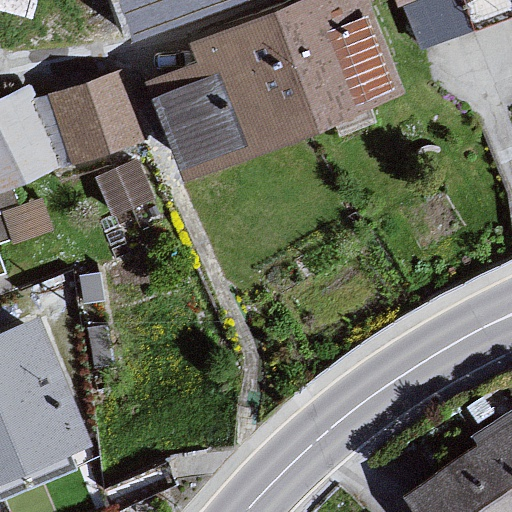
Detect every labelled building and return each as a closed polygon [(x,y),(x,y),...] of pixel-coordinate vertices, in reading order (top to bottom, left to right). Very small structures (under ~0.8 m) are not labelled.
[(32,0),(0,0),(0,15),(26,23),(32,0)] [(253,0),(115,0),(129,40),(254,1),(253,0)] [(361,0),(307,0),(185,49),(184,77),(142,102),(176,183),(395,101),(361,0)] [(386,0),(391,10),(419,0),(386,0)] [(124,78),(36,105),(58,174),(145,147),(124,78)] [(26,88),(0,98),(0,195),(58,174),(36,105),(26,88)] [(0,488),(94,449),(39,319),(0,335),(0,488)] [(511,511),(511,416),(395,496),(405,511),(511,511)]
